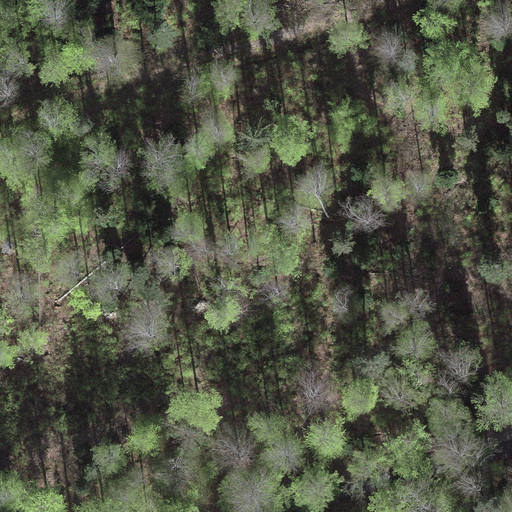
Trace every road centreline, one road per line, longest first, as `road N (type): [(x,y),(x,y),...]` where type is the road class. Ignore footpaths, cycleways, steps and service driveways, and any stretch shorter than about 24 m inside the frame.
road 1 (track): [(394,0),(316,34),(0,118)]
road 2 (unclassified): [(285,511),(511,446)]
